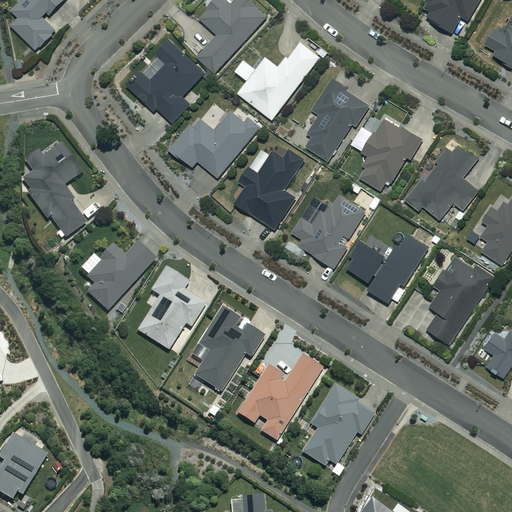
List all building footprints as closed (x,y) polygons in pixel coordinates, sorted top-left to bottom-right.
[(27,0),(14,13),(22,21),(15,28),(38,53),(59,33),(48,21),(67,3),(68,0),(27,0)] [(271,17),(251,0),(241,0),(234,8),(225,0),(221,0),(202,21),(220,37),(200,59),(218,76),(271,17)] [(483,0),(427,0),(427,1),(428,10),(433,14),(430,19),(454,34),(464,17),(471,21),(483,0)] [(511,30),(508,38),(497,32),(488,48),(498,54),(495,58),(511,67),(511,30)] [(207,75),(172,42),(159,57),(170,67),(154,83),(144,74),(130,88),(157,114),(160,110),(176,126),(193,108),(184,99),(207,75)] [(322,60),(304,46),(283,71),(269,60),(241,96),(274,122),(322,60)] [(371,108),(335,83),(314,112),(322,118),(309,136),(315,140),(308,149),(329,163),(356,125),(358,127),(371,108)] [(247,125),(234,114),(218,134),(205,123),(197,132),(193,129),(173,152),(195,170),(201,163),(219,179),(262,129),(251,120),(247,125)] [(423,142),(387,119),(365,155),(374,161),(362,180),(383,193),(390,181),(396,185),(423,142)] [(85,174),(65,145),(45,159),(41,154),(28,163),(36,174),(25,181),(33,192),(30,194),(49,221),(53,218),(68,239),(88,224),(72,202),(75,200),(66,188),(85,174)] [(479,162),(461,148),(455,156),(449,152),(439,165),(442,167),(428,185),(424,182),(408,203),(421,213),(425,208),(442,222),(456,205),(465,212),(480,193),(465,180),(479,162)] [(306,162),(291,152),(285,161),(274,154),(260,176),(251,170),(241,185),(248,189),(237,206),(278,232),(298,200),(286,193),(306,162)] [(367,214),(340,197),(328,216),(318,210),(309,223),(305,220),(295,236),(305,242),(302,248),(337,270),(347,254),(343,252),(367,214)] [(511,254),(511,207),(507,204),(500,213),(495,210),(486,224),(491,228),(483,239),(491,244),(485,254),(504,267),(511,254)] [(432,251),(412,238),(404,250),(401,248),(393,261),(364,243),(347,269),(375,287),(372,293),(391,305),(404,285),(408,288),(432,251)] [(158,261),(140,245),(128,258),(117,247),(103,262),(105,264),(90,280),(97,286),(90,294),(110,312),(158,261)] [(475,272),(457,260),(437,289),(443,293),(432,309),(441,315),(430,331),(451,346),(497,279),(478,267),(475,272)] [(210,297),(168,271),(154,292),(163,298),(141,333),(171,352),(189,325),(192,327),(210,297)] [(242,321),(225,310),(201,347),(212,354),(197,377),(222,394),(248,354),(253,358),(265,338),(248,327),(244,334),(236,330),(242,321)] [(511,335),(508,342),(499,336),(488,352),(497,358),(489,369),(506,381),(511,372),(511,335)] [(324,371),(304,358),(289,382),(270,370),(240,416),(257,427),(262,418),(270,423),(264,433),(278,443),(324,371)] [(362,402),(338,387),(313,426),(320,431),(305,455),(328,469),(332,462),(339,466),(359,434),(363,436),(377,416),(360,405),(362,402)] [(50,459),(16,437),(0,462),(0,493),(15,503),(23,491),(28,494),(50,459)] [(267,511),(267,498),(245,499),(245,511),(267,511)] [(389,511),(375,502),(367,511),(389,511)]
